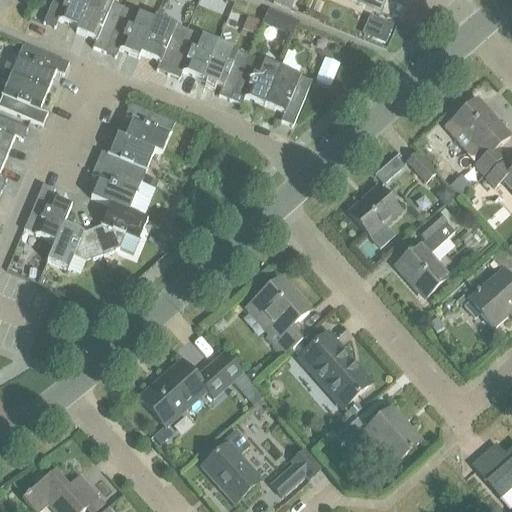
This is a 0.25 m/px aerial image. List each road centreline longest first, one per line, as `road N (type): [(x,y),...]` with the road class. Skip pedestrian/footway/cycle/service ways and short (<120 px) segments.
road 1 (residential): [(0,265),(88,72),(290,154),(309,177)]
road 2 (residential): [(511,379),(477,409),(459,408),(277,205)]
road 3 (residential): [(64,392),(277,205)]
road 4 (residential): [(309,177),(478,31)]
road 5 (residential): [(178,511),(64,392)]
